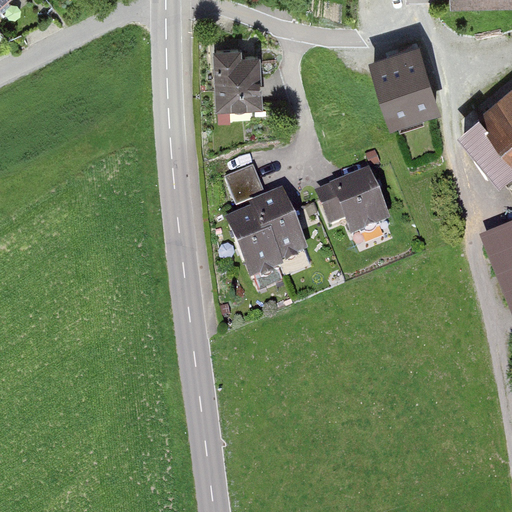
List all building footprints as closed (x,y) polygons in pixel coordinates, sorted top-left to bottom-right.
[(504,7),(503,0),(456,0),(457,8),(504,7)] [(247,44),(218,46),(222,112),(269,109),(266,56),(248,57),(247,44)] [(427,44),(377,58),(395,120),(444,106),(427,44)] [(511,90),(484,115),(511,147),(511,90)] [(378,173),(319,197),(335,236),(356,227),(361,240),(399,225),(378,173)] [(265,223),(287,283),(321,270),(299,210),(265,223)] [(231,235),(253,295),(287,283),(265,223),(231,235)] [(511,236),(487,247),(511,310),(511,236)]
